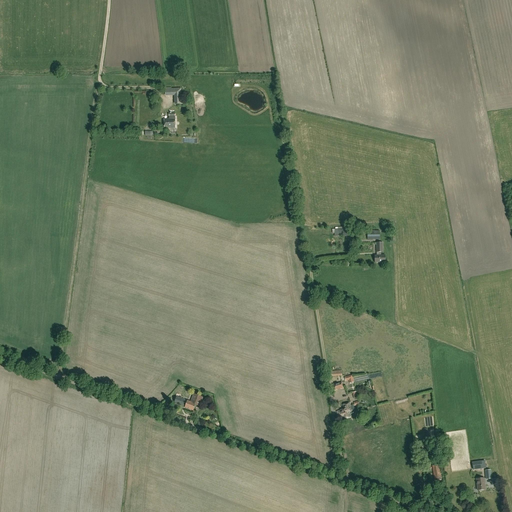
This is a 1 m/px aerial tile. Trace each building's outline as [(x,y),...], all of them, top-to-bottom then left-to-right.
[(181,89),(171,89),(171,94),(174,94),(176,95),(176,98),(181,98),(181,89)] [(175,113),(169,113),(169,119),(164,119),(164,129),(175,128),(175,119),(174,119),(174,117),(175,117),(175,113)] [(368,231),(368,240),(380,240),(380,231),(368,231)] [(376,243),(376,245),(376,252),(377,252),(377,255),(375,256),(375,263),(385,262),(385,255),(381,255),(381,252),(383,252),(383,243),(376,243)] [(341,382),(333,384),(335,391),(337,390),(341,388),(341,389),(343,388),(341,382)] [(194,395),(191,402),(190,406),(194,408),(196,403),(200,404),(202,398),(194,395)] [(190,406),(191,402),(178,398),(177,402),(183,404),(185,405),(185,408),(193,411),(194,408),(190,406)] [(352,411),(352,410),(354,410),(353,405),(351,406),(350,402),(342,405),(344,409),(340,410),(340,411),(336,412),(338,420),(342,419),(343,419),(350,417),(348,412),(352,411)] [(481,461),(472,462),(473,470),(482,469),(486,468),(485,461),(481,461)] [(439,465),(433,466),(435,481),(441,480),(439,465)] [(476,479),(477,490),(485,490),(484,478),(476,479)] [(331,488),(330,498),(341,498),(341,488),(331,488)]
